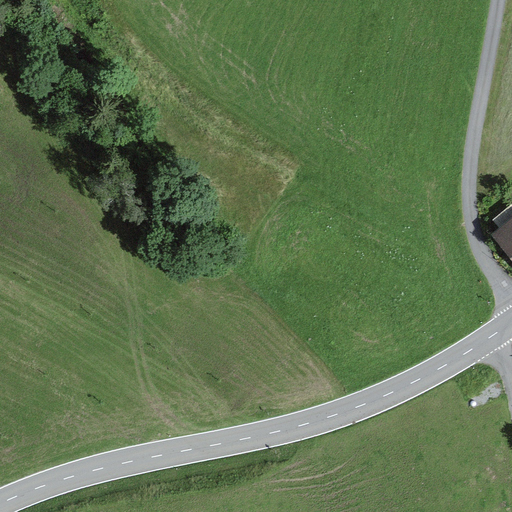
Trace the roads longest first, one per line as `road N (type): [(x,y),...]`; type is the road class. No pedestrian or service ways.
road 1 (tertiary): [(0,503),(67,477),(356,408),(490,337)]
road 2 (unclassified): [(511,301),(481,249),(471,213),(473,139),(498,0)]
